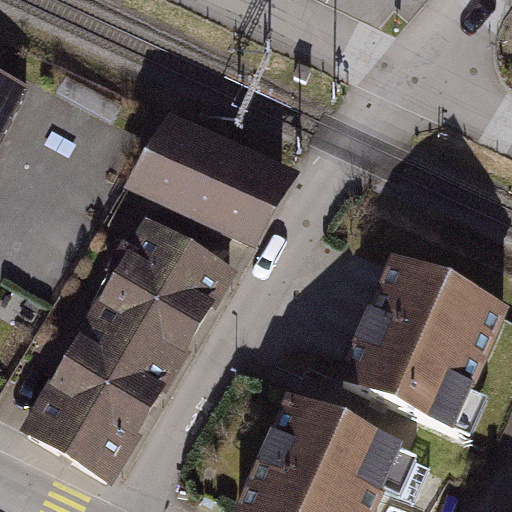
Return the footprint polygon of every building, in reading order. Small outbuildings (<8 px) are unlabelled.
[(0,147),(27,98),(0,83),(0,147)] [(173,130),(140,199),(244,250),(278,182),(173,130)] [(8,429),(111,486),(234,265),(131,208),(8,429)] [(344,381),(447,429),(474,372),(504,309),(401,261),(344,381)] [(239,511),(375,511),(407,445),(295,393),(239,511)]
